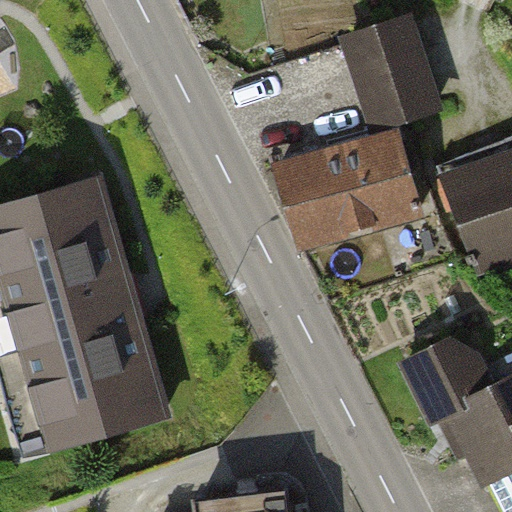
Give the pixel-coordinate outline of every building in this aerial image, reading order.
[(361,39),(385,123),(449,105),(426,21),(361,39)] [(298,161),(313,240),(427,219),(412,140),(298,161)] [(511,146),(446,175),(487,270),(511,259),(511,146)] [(97,180),(0,207),(0,272),(51,448),(165,415),(97,180)] [(497,474),(511,466),(511,387),(495,396),(468,342),(423,364),(450,419),(466,411),(497,474)] [(288,511),(286,493),(201,503),(201,511),(288,511)]
